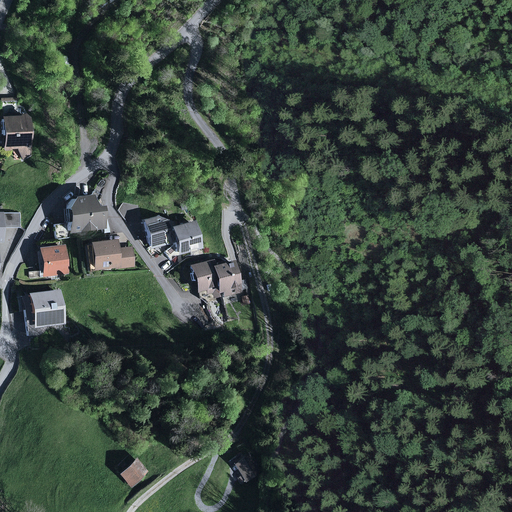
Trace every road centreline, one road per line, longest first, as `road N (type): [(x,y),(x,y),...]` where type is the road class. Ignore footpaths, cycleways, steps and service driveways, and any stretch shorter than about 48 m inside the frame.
road 1 (residential): [(196,20),(198,89),(248,226),(271,320),(271,355),(245,428),(132,511)]
road 2 (residential): [(7,340),(8,289),(49,207),(112,151),(119,106),(196,20)]
